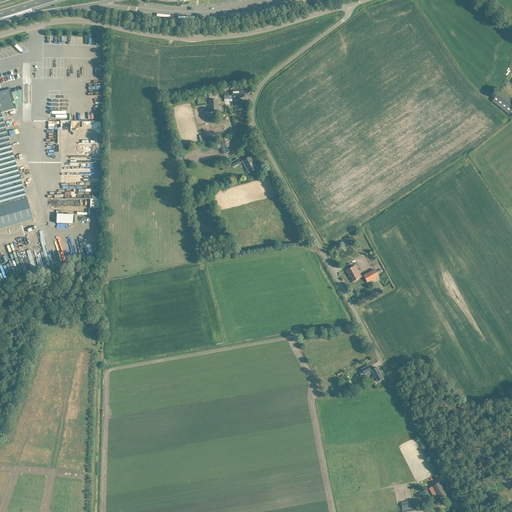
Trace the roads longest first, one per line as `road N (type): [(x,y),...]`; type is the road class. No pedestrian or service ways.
road 1 (unclassified): [(461,511),(253,114),(260,86),(347,16),(348,4)]
road 2 (unclassified): [(0,35),(68,20),(190,38),(241,34),(348,4)]
